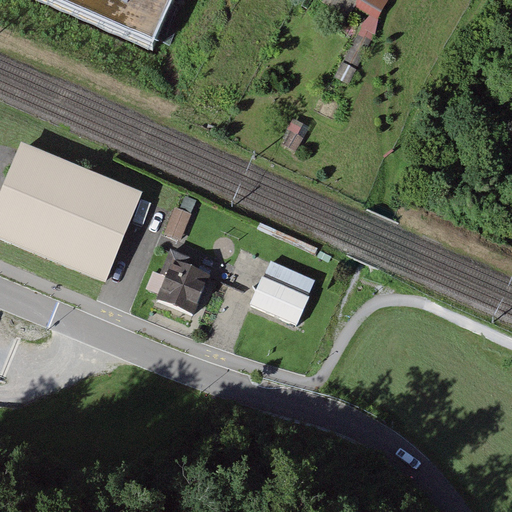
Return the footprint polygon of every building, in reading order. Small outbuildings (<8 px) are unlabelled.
[(42,0),(162,51),(181,0),(42,0)] [(381,19),(391,0),(320,0),(319,3),(352,22),(361,7),(381,19)] [(352,85),(378,35),(361,27),(336,77),(352,85)] [(0,238),(106,282),(143,192),(22,142),(0,194),(0,238)] [(186,197),(180,210),(191,214),(197,201),(186,197)] [(165,235),(181,242),(192,215),(191,214),(180,210),(175,208),(165,235)] [(210,277),(190,269),(194,261),(170,251),(160,277),(153,274),(146,291),(159,297),(157,302),(194,317),(210,277)] [(264,279),(309,299),(316,284),(271,264),(264,279)] [(250,307),(297,328),(309,299),(264,279),(263,278),(250,307)]
